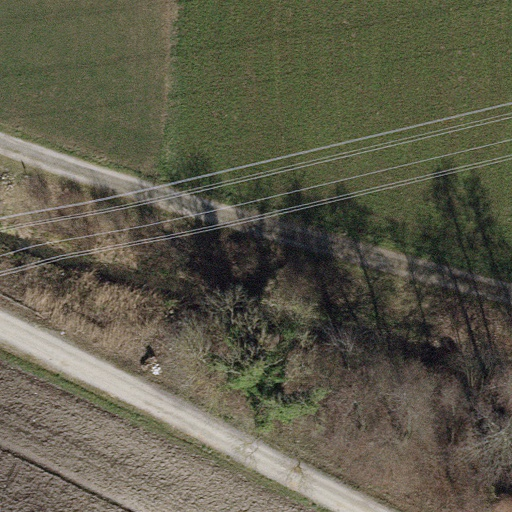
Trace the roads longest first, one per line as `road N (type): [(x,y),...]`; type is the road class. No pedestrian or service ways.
road 1 (track): [(511,285),(0,137)]
road 2 (track): [(0,323),(388,511)]
